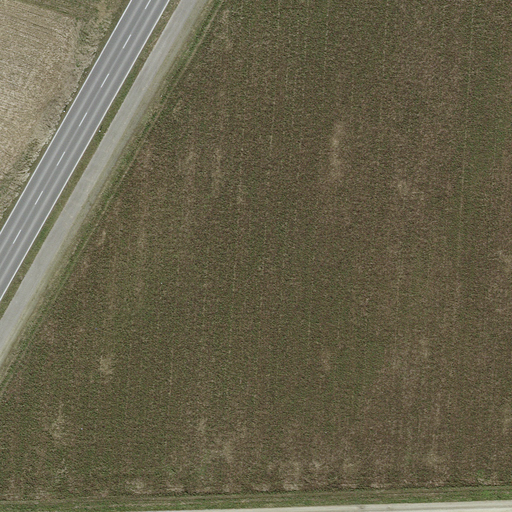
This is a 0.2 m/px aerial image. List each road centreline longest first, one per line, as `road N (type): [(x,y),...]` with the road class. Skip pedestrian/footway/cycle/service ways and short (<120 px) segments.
road 1 (secondary): [(151,0),(0,269)]
road 2 (track): [(511,508),(371,511)]
